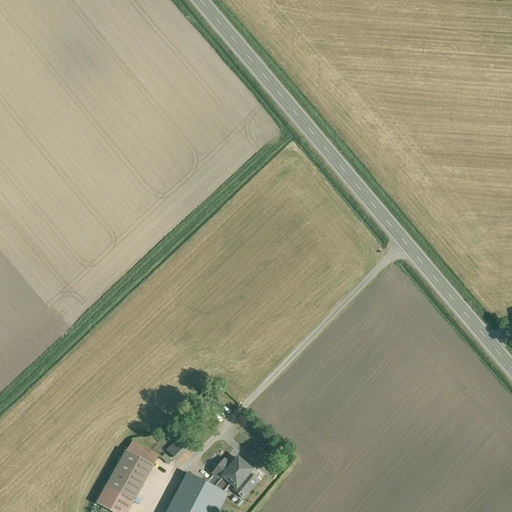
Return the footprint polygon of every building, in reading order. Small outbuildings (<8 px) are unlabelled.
[(167,451),(163,461),(172,466),(174,463),(180,465),(195,450),(182,438),(167,451)] [(135,442),(100,507),(109,511),(134,511),(162,457),(135,442)] [(237,489),(238,489),(245,481),(253,472),(240,460),(224,477),(225,478),(232,485),(237,489)] [(211,511),(214,511),(225,493),(232,485),(225,478),(215,488),(185,473),(175,493),(181,497),(173,511),(206,511),(207,510),(211,511)] [(253,489),(245,481),(238,489),(237,489),(235,491),(244,499),(253,489)]
